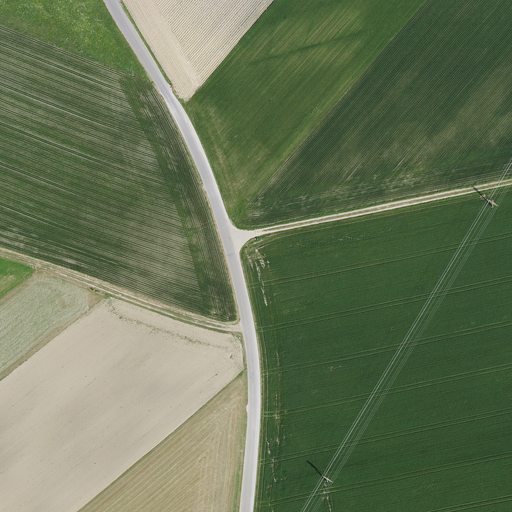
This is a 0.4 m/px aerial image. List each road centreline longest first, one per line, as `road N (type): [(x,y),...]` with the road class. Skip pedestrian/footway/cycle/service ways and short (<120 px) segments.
road 1 (unclassified): [(246,511),(253,361),(235,268),(180,117),(110,0)]
road 2 (track): [(227,239),(511,179)]
road 3 (track): [(0,252),(214,325),(248,325)]
